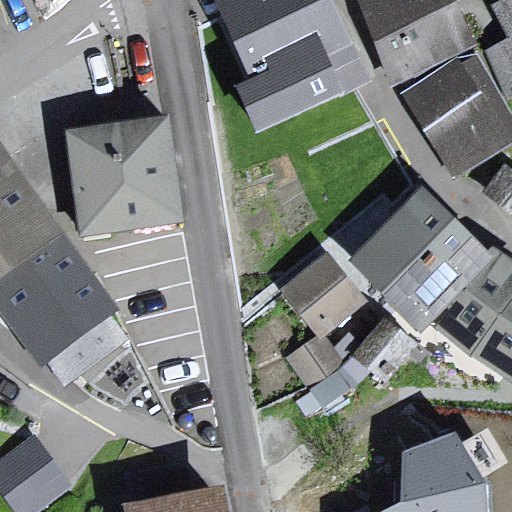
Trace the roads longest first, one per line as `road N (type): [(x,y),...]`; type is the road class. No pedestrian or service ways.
road 1 (residential): [(253,511),(169,0)]
road 2 (residential): [(344,0),(427,162),(511,224)]
road 3 (residential): [(109,0),(0,75)]
